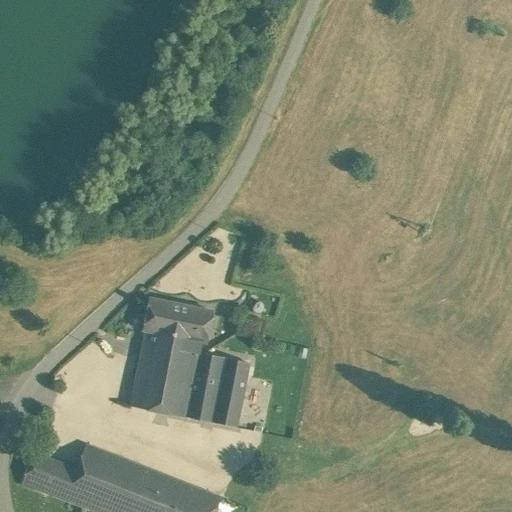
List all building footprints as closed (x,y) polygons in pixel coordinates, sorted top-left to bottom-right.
[(212,311),(149,298),(143,330),(146,331),(201,342),(206,343),(212,311)] [(265,322),(240,317),(236,333),(261,338),(265,322)] [(201,342),(146,331),(130,406),(186,417),(236,427),(249,363),(199,353),(201,342)] [(210,511),(216,497),(86,446),(76,469),(64,500),(96,511),(210,511)] [(76,469),(34,454),(22,484),(64,500),(76,469)] [(300,511),(299,511),(288,504),(276,501),(263,504),(253,511),(252,511),(300,511)]
